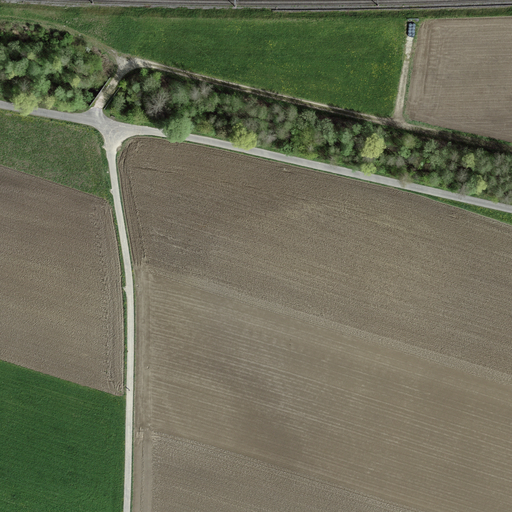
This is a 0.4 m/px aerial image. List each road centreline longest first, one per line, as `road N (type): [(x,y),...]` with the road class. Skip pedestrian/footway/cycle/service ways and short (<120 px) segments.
road 1 (track): [(511,209),(109,126)]
road 2 (track): [(109,126),(124,249),(124,511)]
road 3 (track): [(396,125),(129,61)]
road 4 (track): [(129,61),(84,38),(0,21)]
